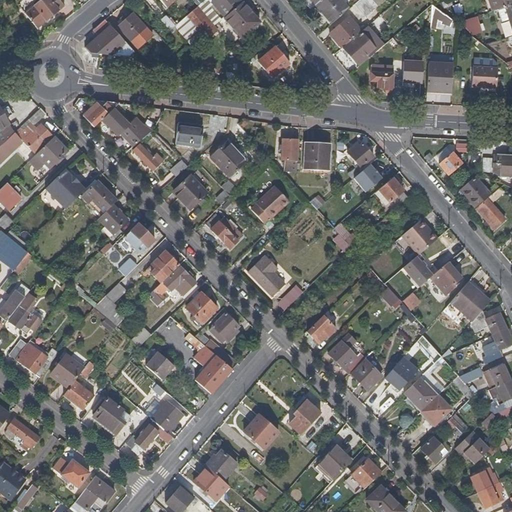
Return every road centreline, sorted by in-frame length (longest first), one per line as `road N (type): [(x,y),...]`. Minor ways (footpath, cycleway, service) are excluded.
road 1 (residential): [(55,94),(59,112),(280,338)]
road 2 (secondary): [(370,116),(105,84)]
road 3 (residential): [(280,338),(451,511)]
road 4 (residential): [(370,116),(511,297)]
road 5 (residential): [(147,492),(280,338)]
road 6 (residential): [(147,492),(0,378)]
road 7 (residential): [(272,0),(370,116)]
road 8 (secondary): [(511,125),(370,116)]
